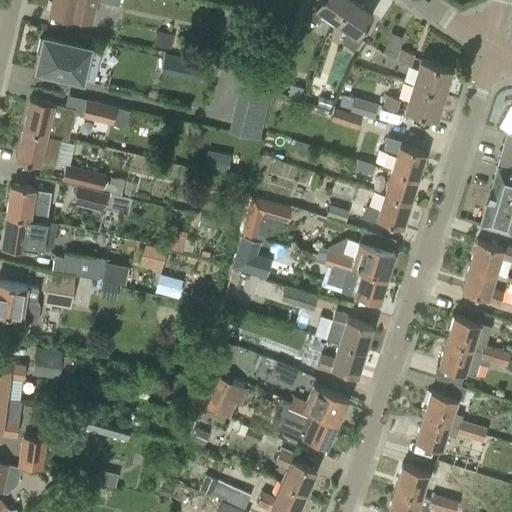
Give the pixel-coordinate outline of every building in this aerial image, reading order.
[(52,0),(50,11),(74,17),(90,20),(94,0),(52,0)] [(336,20),(350,0),(318,0),(315,5),(313,3),(305,15),(314,21),(322,10),(336,20)] [(354,0),(350,0),(336,20),(351,30),(343,41),(352,47),(360,36),(358,34),(373,13),(354,0)] [(224,10),(221,25),(229,27),(232,11),(224,10)] [(173,36),(158,32),(155,45),(171,49),(173,36)] [(384,52),(395,56),(402,36),(391,32),(384,52)] [(81,78),(88,45),(44,35),(43,37),(38,36),(34,52),(39,53),(36,67),(54,71),(53,74),(62,76),(63,73),(81,78)] [(397,60),(410,64),(414,52),(401,48),(397,60)] [(164,52),(160,70),(200,79),(204,61),(164,52)] [(412,82),(443,92),(451,67),(420,57),(412,82)] [(269,76),(245,71),(231,131),(257,137),(269,76)] [(398,105),(404,108),(435,117),(443,92),(412,82),(408,97),(399,95),(399,97),(387,93),(383,106),(396,110),(398,105)] [(288,94),(300,97),(303,87),(291,84),(288,94)] [(319,95),(316,103),(329,108),(332,99),(319,95)] [(24,127),(68,137),(75,107),(30,96),(24,127)] [(349,109),(374,116),(378,103),(353,96),(349,109)] [(129,108),(116,105),(86,97),(82,114),(125,125),(129,108)] [(331,119),(358,127),(361,114),(334,105),(331,119)] [(68,137),(24,127),(17,157),(55,165),(56,159),(70,163),(74,142),(61,139),(61,136),(68,138),(68,137)] [(498,165),(511,169),(511,132),(507,131),(498,165)] [(424,151),(399,143),(401,138),(388,134),(383,149),(395,152),(391,168),(417,176),(424,151)] [(229,156),(209,152),(206,167),(226,171),(229,156)] [(354,165),(371,171),(374,164),(357,158),(354,165)] [(62,179),(116,192),(118,183),(104,180),(106,173),(65,163),(62,179)] [(511,228),(511,169),(498,165),(480,224),(510,233),(511,228)] [(383,192),(409,200),(417,176),(391,168),(383,192)] [(233,195),(229,219),(239,222),(244,198),(242,197),(246,179),(234,177),(231,195),(233,195)] [(126,180),(123,193),(133,195),(136,183),(126,180)] [(7,212),(45,219),(48,198),(33,196),(35,186),(11,182),(7,212)] [(107,195),(108,191),(77,184),(73,201),(104,208),(105,204),(121,208),(123,198),(107,195)] [(376,221),(377,218),(402,225),(409,200),(383,192),(379,207),(366,204),(362,217),(376,221)] [(251,194),(241,231),(256,235),(265,235),(273,233),(278,228),(284,221),(287,221),(292,206),(251,194)] [(326,216),(345,221),(349,208),(330,202),(326,216)] [(57,221),(45,219),(7,212),(2,243),(25,247),(48,249),(54,244),(57,221)] [(214,232),(217,221),(200,216),(197,227),(214,232)] [(342,230),(344,222),(326,217),(323,224),(342,230)] [(187,231),(170,227),(166,246),(183,250),(187,231)] [(271,259),(254,254),(259,240),(241,234),(231,266),(266,277),(271,259)] [(352,264),(387,275),(394,250),(348,236),(343,254),(353,257),(352,264)] [(511,249),(501,246),(477,238),(469,263),(494,271),(495,270),(507,274),(511,260),(511,249)] [(146,243),(142,261),(161,265),(165,248),(146,243)] [(336,265),(339,253),(326,249),(322,260),(336,265)] [(54,253),(52,269),(102,276),(101,279),(125,283),(128,268),(109,264),(110,258),(65,251),(64,255),(54,253)] [(303,253),(295,251),(293,258),(301,261),(303,253)] [(352,264),(353,257),(343,254),(339,253),(336,265),(347,268),(340,291),(352,294),(353,292),(379,300),(387,275),(352,264)] [(504,289),(490,285),(494,271),(469,263),(461,288),(486,296),(485,299),(499,304),(504,289)] [(45,303),(84,309),(89,278),(49,272),(45,303)] [(182,279),(160,274),(155,291),(178,297),(182,279)] [(0,309),(22,313),(22,318),(35,320),(38,318),(40,304),(37,300),(39,285),(0,278),(0,309)] [(115,299),(118,283),(101,280),(98,296),(115,299)] [(281,298),(314,308),(318,295),(285,285),(281,298)] [(371,324),(346,316),(334,313),(326,337),(364,349),(371,324)] [(445,338),(511,359),(511,356),(511,358),(508,357),(510,350),(486,343),(491,326),(453,314),(445,338)] [(338,341),(333,356),(321,353),(316,366),(329,370),(331,365),(356,373),(364,349),(326,337),(338,341)] [(511,359),(445,338),(437,363),(475,375),(479,362),(488,365),(490,360),(509,366),(508,369),(511,369),(511,359)] [(207,368),(209,369),(223,374),(228,362),(215,352),(212,349),(207,368)] [(33,367),(57,371),(60,354),(36,351),(33,367)] [(269,373),(292,384),(299,369),(276,358),(269,373)] [(0,395),(18,398),(21,399),(24,378),(26,363),(11,361),(10,367),(0,365),(0,395)] [(199,401),(229,413),(234,401),(240,404),(248,386),(213,371),(199,401)] [(484,433),(486,425),(461,417),(462,414),(451,410),(456,397),(463,399),(467,386),(445,380),(441,393),(429,389),(422,413),(484,433)] [(313,382),(305,399),(302,406),(337,422),(348,398),(323,387),(313,382)] [(337,422),(302,406),(305,399),(294,393),(290,400),(281,396),(274,412),(273,415),(274,419),(276,421),(298,431),(302,433),(302,434),(326,445),(337,422)] [(18,398),(0,395),(0,427),(2,427),(1,432),(17,434),(18,421),(21,399),(18,398)] [(484,433),(422,413),(414,438),(440,446),(444,432),(455,435),(456,431),(482,440),(484,433)] [(128,439),(131,428),(78,414),(75,425),(128,439)] [(243,436),(259,442),(264,431),(248,424),(243,436)] [(202,444),(207,432),(196,427),(191,439),(202,444)] [(17,464),(42,468),(47,438),(22,434),(17,464)] [(316,468),(291,456),(292,453),(280,448),(275,461),(287,466),(280,480),(305,492),(316,468)] [(0,490),(7,492),(18,483),(21,466),(0,460),(0,490)] [(402,463),(394,487),(420,495),(423,484),(428,471),(402,463)] [(451,483),(471,485),(472,468),(453,467),(451,483)] [(199,488),(245,507),(251,493),(205,474),(199,488)] [(169,493),(172,482),(163,480),(160,491),(169,493)] [(268,509),(270,505),(286,511),(296,511),(305,492),(280,480),(274,495),(262,490),(256,503),(268,509)] [(394,487),(387,511),(386,511),(414,511),(416,506),(427,510),(429,506),(431,499),(420,495),(394,487)] [(446,495),(433,492),(431,499),(429,506),(441,510),(446,495)] [(216,511),(217,511),(248,511),(249,510),(222,498),(221,500),(210,495),(204,510),(207,511),(216,511)] [(456,507),(459,499),(446,495),(441,510),(448,511),(454,511),(456,507)] [(467,510),(478,511),(502,511),(504,504),(469,497),(467,510)] [(0,511),(8,511),(0,501),(0,511)] [(75,511),(65,501),(52,511),(75,511)]
